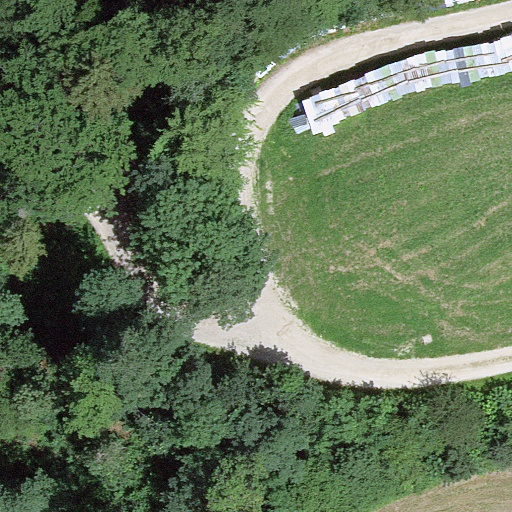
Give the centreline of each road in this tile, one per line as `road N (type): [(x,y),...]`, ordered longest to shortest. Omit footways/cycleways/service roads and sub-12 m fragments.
road 1 (track): [(511,357),(436,377),(339,371),(268,337),(235,290),(226,169),(268,94),(318,58),(511,10)]
road 2 (track): [(0,105),(99,201),(154,305),(221,345),(268,337)]
